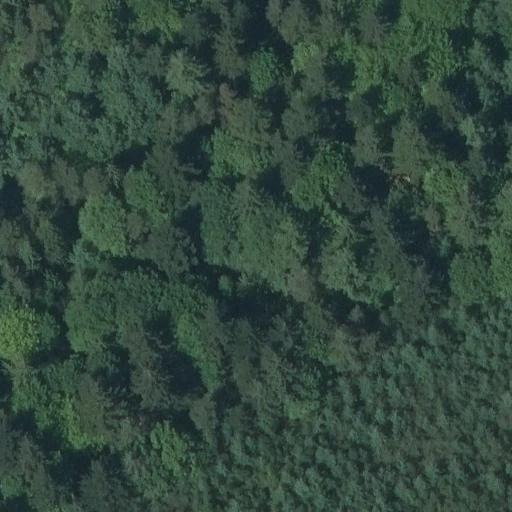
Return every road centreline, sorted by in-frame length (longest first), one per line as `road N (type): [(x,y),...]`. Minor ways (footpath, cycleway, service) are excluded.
road 1 (track): [(511,195),(392,63),(347,0)]
road 2 (track): [(0,117),(201,0)]
